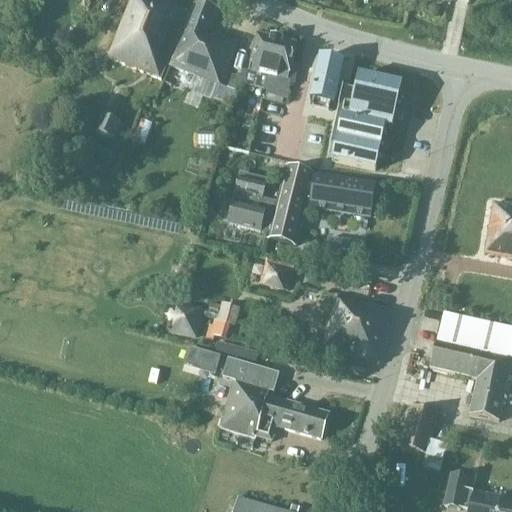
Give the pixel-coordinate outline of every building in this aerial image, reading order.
[(162,80),(188,15),(149,0),(132,0),(109,59),(162,80)] [(221,86),(237,44),(211,35),(220,11),(197,3),(172,67),(216,84),(221,86)] [(290,81),(298,46),(258,37),(246,89),(268,93),(271,76),(290,81)] [(319,60),(309,103),(333,108),(342,65),(319,60)] [(391,132),(401,87),(357,77),(348,120),(341,118),(331,163),(374,172),(384,130),(391,132)] [(233,109),(236,91),(221,86),(216,84),(210,100),(233,109)] [(121,125),(100,116),(93,132),(114,141),(121,125)] [(217,134),(197,134),(197,148),(217,148),(217,134)] [(270,234),(269,239),(271,239),(297,245),(303,218),(305,208),(335,213),(369,218),(371,202),(375,200),(377,192),(373,190),(374,185),(334,179),(314,176),(286,170),(279,204),(276,203),(270,234)] [(224,207),(222,218),(224,221),(231,223),(231,226),(264,233),(264,232),(270,234),(276,203),(264,201),(269,182),(242,175),(234,207),(228,205),(224,207)] [(511,260),(511,207),(493,204),(484,255),(511,260)] [(327,240),(326,252),(363,258),(364,245),(327,240)] [(264,265),(259,284),(286,291),(291,272),(264,265)] [(335,298),(321,352),(375,366),(377,367),(387,328),(384,327),(388,312),(386,311),(386,312),(335,298)] [(217,315),(215,323),(230,327),(235,312),(220,307),(217,315)] [(177,311),(172,338),(195,342),(200,316),(177,311)] [(431,361),(430,368),(476,377),(469,415),(498,421),(511,357),(511,330),(442,314),(436,342),(434,342),(430,361),(431,361)] [(217,346),(215,354),(242,362),(244,353),(217,346)] [(187,363),(185,372),(195,375),(197,366),(201,354),(190,351),(187,363)] [(257,438),(261,423),(269,396),(270,390),(275,392),(280,373),(229,358),(224,377),(235,380),(221,427),(257,438)] [(329,413),(269,396),(261,423),(322,440),(329,413)] [(437,415),(409,408),(399,449),(427,455),(437,415)] [(437,428),(433,444),(451,449),(456,434),(437,428)] [(452,479),(445,511),(448,511),(511,511),(511,507),(500,505),(501,501),(465,493),(468,482),(452,479)] [(298,511),(299,510),(290,507),(289,511),(277,511),(236,500),(232,511),(298,511)]
